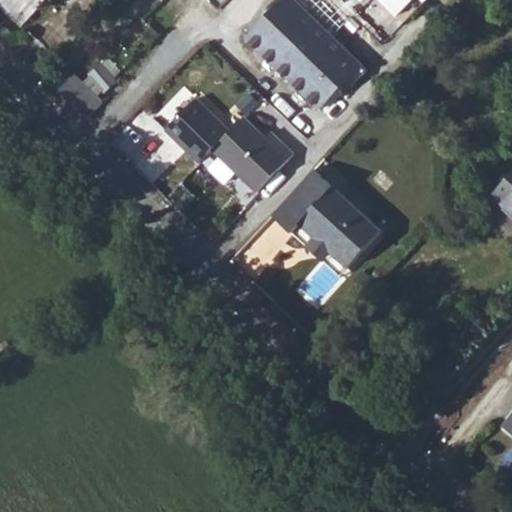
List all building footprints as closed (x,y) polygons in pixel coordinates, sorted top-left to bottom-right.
[(251,47),(296,90),(339,45),(294,2),(251,47)] [(339,45),(296,90),(326,118),(369,74),(339,45)] [(122,82),(103,61),(84,79),(65,58),(47,76),(86,117),(122,82)] [(201,161),(231,129),(196,97),(166,129),(201,161)] [(246,117),(215,149),(260,191),(296,154),(276,135),(271,141),(267,138),(246,117)] [(220,157),(210,168),(227,182),(237,170),(220,157)] [(391,239),(323,178),(282,223),(302,241),(310,232),(358,276),(391,239)] [(511,193),(498,208),(511,221),(511,193)] [(310,232),(302,241),(326,262),(342,277),(349,285),(358,276),(310,232)] [(511,400),(491,426),(511,442),(511,400)]
